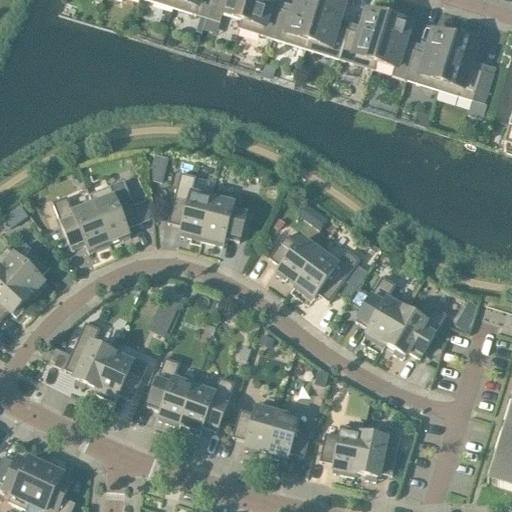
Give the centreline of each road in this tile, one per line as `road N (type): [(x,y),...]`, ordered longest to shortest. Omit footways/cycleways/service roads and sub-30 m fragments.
road 1 (residential): [(458,417),(341,370),(238,288),(177,265),(137,267),(101,282),(45,328),(0,390)]
road 2 (residential): [(278,511),(116,458)]
road 3 (residential): [(116,458),(0,399)]
